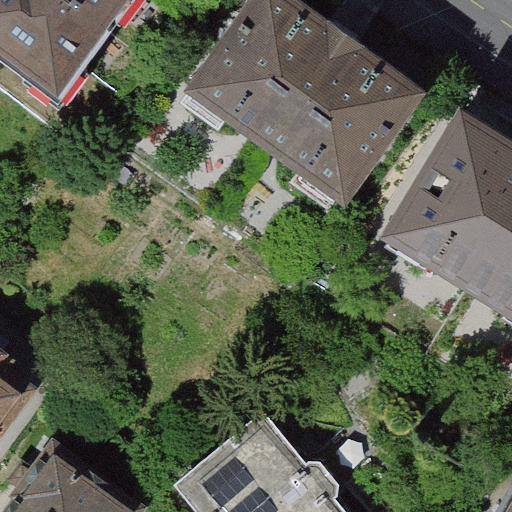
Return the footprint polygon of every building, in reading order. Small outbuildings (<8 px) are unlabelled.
[(121,0),(0,0),(0,38),(62,83),(121,0)] [(410,85),(292,0),(242,0),(186,78),(336,187),(410,85)] [(511,310),(511,148),(457,115),(384,232),(511,310)] [(0,424),(15,405),(0,393),(0,424)] [(305,467),(265,418),(184,483),(206,511),(343,511),(336,503),(339,490),(319,466),(305,467)] [(131,511),(137,505),(70,455),(27,511),(131,511)] [(511,511),(511,487),(497,511),(511,511)]
